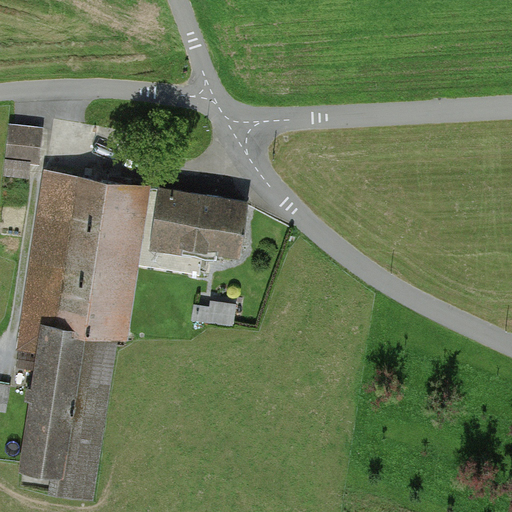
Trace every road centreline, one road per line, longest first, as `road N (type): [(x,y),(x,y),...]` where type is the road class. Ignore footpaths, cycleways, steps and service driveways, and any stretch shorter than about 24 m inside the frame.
road 1 (unclassified): [(511,346),(384,282),(321,235),(270,188),(241,131)]
road 2 (unclassified): [(241,131),(266,122),(511,108)]
road 3 (unclassified): [(0,96),(207,95)]
